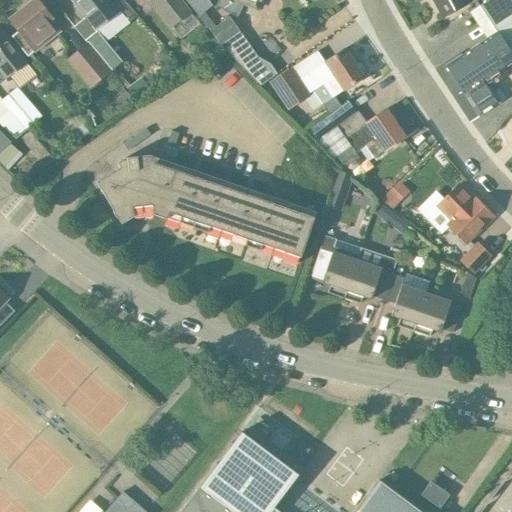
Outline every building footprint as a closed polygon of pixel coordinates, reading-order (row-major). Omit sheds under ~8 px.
[(52,17),(38,0),(34,0),(10,19),(19,31),(12,37),(28,57),(34,52),(35,53),(61,33),(50,19),(52,17)] [(73,0),(97,30),(85,40),(87,42),(112,71),(123,63),(106,41),(130,23),(129,22),(137,15),(124,0),(73,0)] [(192,11),(182,0),(150,0),(149,1),(171,28),(172,27),(182,39),(199,24),(190,13),(192,11)] [(185,0),(199,17),(205,11),(212,5),(207,0),(185,0)] [(219,0),(216,7),(238,18),(245,3),(257,8),(261,0),(219,0)] [(434,0),(443,17),(468,4),(465,0),(434,0)] [(497,31),(447,64),(480,114),(506,97),(497,85),(492,88),(486,80),(511,62),(511,0),(487,0),(480,5),(497,31)] [(199,17),(220,44),(240,31),(229,17),(216,26),(205,11),(199,17)] [(27,62),(0,26),(0,69),(7,78),(11,75),(17,84),(33,72),(26,63),(27,62)] [(87,42),(66,59),(90,89),(112,71),(87,42)] [(357,63),(346,46),(325,60),(326,62),(323,64),(316,52),(270,82),(288,110),(311,95),(309,91),(312,90),(322,83),(331,97),(333,95),(364,75),(363,73),(364,72),(365,69),(361,64),(358,62),(357,63)] [(258,83),(261,86),(267,81),(277,74),(270,64),(257,56),(243,67),(244,68),(258,83)] [(142,78),(127,89),(135,100),(150,90),(142,78)] [(322,83),(312,90),(321,104),(331,97),(322,83)] [(18,87),(3,99),(28,128),(42,116),(18,87)] [(124,90),(111,102),(121,114),(135,102),(124,90)] [(28,128),(3,99),(0,95),(0,123),(5,129),(1,133),(0,131),(0,159),(6,167),(21,155),(10,143),(11,142),(10,140),(12,139),(14,140),(28,128)] [(331,97),(321,104),(327,113),(339,104),(333,95),(331,97)] [(334,160),(339,156),(346,166),(361,156),(357,151),(338,125),(358,111),(350,101),(312,129),(334,160)] [(407,135),(387,108),(368,122),(359,110),(358,111),(338,125),(357,151),(366,144),(376,158),(407,135)] [(146,128),(123,144),(128,150),(150,134),(146,128)] [(171,130),(167,141),(175,144),(179,133),(171,130)] [(317,211),(151,154),(126,158),(119,162),(122,167),(98,181),(124,223),(135,215),(136,216),(155,215),(156,213),(300,262),(317,211)] [(339,175),(333,191),(345,196),(351,180),(339,175)] [(392,190),(404,201),(412,193),(401,181),(392,190)] [(473,197),(459,182),(434,206),(450,221),(448,223),(467,242),(494,214),(475,195),(473,197)] [(329,291),(346,296),(362,248),(326,236),(322,248),(313,274),(325,278),(323,281),(332,284),(329,291)] [(493,255),(478,241),(460,260),(474,274),(493,255)] [(373,294),(385,298),(394,273),(392,272),(397,259),(362,247),(346,296),(362,302),(364,295),(372,298),(373,294)] [(406,277),(394,273),(385,298),(396,302),(392,314),(401,317),(398,324),(415,330),(428,292),(403,284),(406,277)] [(428,292),(415,330),(431,335),(433,328),(441,331),(442,327),(454,331),(463,306),(451,302),(452,300),(428,292)] [(242,431),(179,511),(408,511),(377,488),(382,482),(380,480),(355,511),(279,511),(273,507),(298,474),(296,472),(291,478),(239,439),(244,433),(242,431)] [(449,494),(430,481),(421,495),(440,508),(449,494)] [(146,511),(123,491),(104,511),(103,511),(102,511),(100,511),(146,511)]
